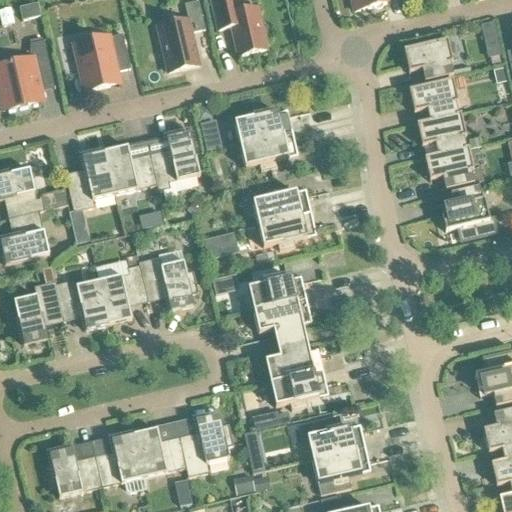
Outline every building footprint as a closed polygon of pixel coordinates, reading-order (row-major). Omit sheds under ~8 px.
[(231,32),(237,61),(266,55),(257,12),(239,16),(235,0),(227,0),(210,4),(217,35),(231,32)] [(350,0),(354,16),(386,9),(383,0),(350,0)] [(187,25),(157,32),(167,78),(199,70),(191,38),(205,35),(198,5),(184,9),(187,25)] [(23,10),(19,12),(22,24),(39,20),(36,8),(23,10)] [(13,27),(10,12),(0,14),(0,22),(2,30),(13,27)] [(501,59),(493,26),(480,30),(487,63),(501,59)] [(119,89),(116,77),(130,74),(122,39),(108,42),(108,41),(73,49),(84,97),(119,89)] [(0,70),(0,105),(2,116),(43,106),(35,70),(48,67),(43,45),(29,48),(29,63),(0,70)] [(408,77),(421,74),(424,87),(452,80),(450,68),(452,67),(447,45),(403,55),(408,77)] [(502,72),(493,75),(496,87),(505,85),(502,72)] [(426,114),(429,126),(429,127),(458,120),(457,119),(455,108),(457,107),(452,85),(408,95),(413,117),(426,114)] [(212,122),(209,110),(196,112),(199,125),(212,122)] [(234,127),(239,150),(282,140),(280,128),(289,125),(287,115),(264,120),(263,113),(246,117),(248,124),(234,127)] [(434,148),(437,160),(437,161),(465,154),(465,153),(463,142),(465,141),(460,119),(457,119),(458,120),(429,127),(429,126),(416,129),(421,151),(434,148)] [(169,156),(149,160),(156,191),(158,197),(170,194),(169,188),(199,181),(189,137),(166,143),(169,156)] [(282,140),(239,150),(244,173),(259,169),(260,176),(276,173),(275,166),(297,160),(295,150),(285,152),(282,140)] [(468,144),(469,152),(480,150),(478,142),(468,144)] [(127,152),(104,157),(114,201),(156,191),(149,160),(130,165),(127,152)] [(437,160),(424,163),(429,185),(442,182),(445,195),(483,186),(480,172),(472,174),(468,153),(465,153),(465,154),(437,161),(437,160)] [(114,201),(104,157),(81,162),(84,175),(64,180),(73,218),(93,213),(92,206),(114,201)] [(0,205),(3,205),(8,224),(45,216),(42,204),(36,205),(29,174),(18,177),(16,170),(0,173),(0,205)] [(43,195),(46,210),(69,205),(65,190),(43,195)] [(440,214),(445,236),(458,233),(461,246),(495,238),(492,224),(488,225),(483,204),(481,204),(478,192),(450,198),(453,211),(440,214)] [(252,207),(257,230),(301,220),(298,207),(308,205),(305,195),(282,200),(281,193),(265,196),(266,203),(252,207)] [(189,211),(197,218),(202,211),(202,207),(200,205),(194,206),(189,211)] [(45,216),(8,224),(12,244),(0,246),(0,249),(5,270),(49,260),(39,217),(45,216)] [(163,229),(159,216),(151,218),(154,231),(163,229)] [(301,220),(257,230),(262,253),(277,249),(278,256),(295,252),(293,246),(316,240),(313,230),(304,232),(301,220)] [(209,261),(241,252),(236,232),(204,240),(209,261)] [(76,239),(78,250),(88,247),(87,241),(82,238),(76,239)] [(255,261),(257,270),(268,268),(266,258),(255,261)] [(138,268),(139,271),(147,308),(167,303),(170,316),(193,311),(190,300),(198,298),(193,277),(186,279),(183,267),(161,272),(159,263),(138,268)] [(128,280),(98,287),(108,331),(131,325),(128,312),(147,308),(139,271),(127,274),(128,280)] [(55,290),(51,272),(42,274),(45,289),(33,292),(35,301),(13,306),(16,318),(9,319),(14,340),(21,339),(23,350),(47,345),(44,332),(63,327),(55,290)] [(247,293),(253,316),(296,306),(293,294),(303,292),(300,281),(278,286),(276,279),(260,283),(262,290),(247,293)] [(234,280),(212,285),(215,299),(238,294),(234,280)] [(67,288),(55,290),(63,327),(82,323),(85,336),(108,331),(98,287),(68,293),(67,288)] [(296,306),(253,316),(258,339),(272,336),(275,349),(275,350),(305,343),(305,342),(302,329),(311,327),(308,316),(299,318),(296,306)] [(279,363),(264,367),(269,389),(313,379),(310,367),(320,365),(317,354),(308,356),(305,343),(275,350),(279,363)] [(474,379),(479,402),(492,399),(495,412),(511,407),(511,356),(484,364),(487,376),(474,379)] [(313,379),(269,389),(275,412),(289,409),(291,416),(307,412),(305,405),(328,400),(325,389),(316,392),(313,379)] [(488,457),(501,454),(501,453),(511,450),(511,414),(493,419),(495,432),(483,435),(488,457)] [(198,439),(179,443),(186,474),(185,474),(187,483),(208,478),(206,469),(228,464),(226,453),(233,451),(228,430),(221,431),(218,420),(195,426),(198,439)] [(307,444),(312,465),(356,455),(353,443),(362,441),(360,430),(338,435),(335,422),(298,431),(301,445),(307,444)] [(156,434),(133,440),(144,483),(185,474),(186,474),(179,443),(159,447),(156,434)] [(255,436),(242,439),(245,450),(257,448),(255,436)] [(114,458),(94,462),(101,493),(125,488),(126,495),(130,498),(146,494),(143,483),(144,483),(133,440),(111,445),(114,458)] [(496,491),(508,488),(508,487),(511,486),(511,450),(501,453),(501,454),(503,465),(490,468),(496,491)] [(101,493),(94,462),(75,467),(72,454),(48,459),(51,470),(44,472),(49,493),(56,492),(59,503),(101,493)] [(356,455),(312,465),(320,501),(351,494),(348,481),(370,476),(368,465),(358,467),(356,455)] [(261,464),(249,467),(252,479),(264,476),(261,464)] [(233,484),(236,500),(254,495),(251,480),(233,484)] [(270,494),(267,481),(253,484),(256,497),(270,494)] [(511,511),(511,486),(508,487),(508,488),(511,499),(498,502),(500,511),(511,511)] [(179,511),(191,508),(188,497),(177,499),(179,511)]
